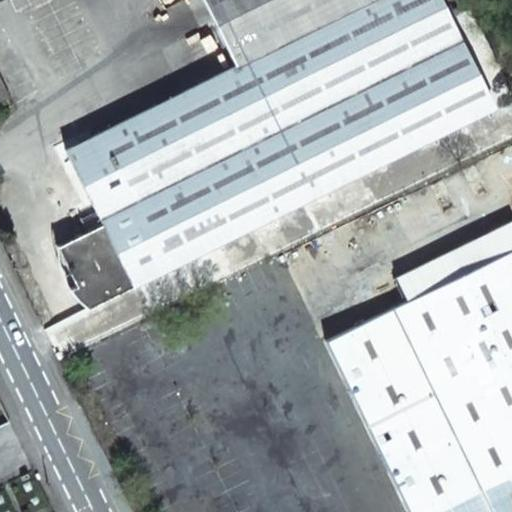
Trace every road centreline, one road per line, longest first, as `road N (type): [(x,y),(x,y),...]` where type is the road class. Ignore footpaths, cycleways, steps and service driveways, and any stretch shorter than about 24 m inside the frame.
road 1 (unknown): [(226,349),(301,315),(392,511)]
road 2 (unknown): [(0,183),(71,143),(143,80),(140,49),(115,0)]
road 3 (unknown): [(213,511),(153,382),(226,349)]
road 4 (unclassified): [(94,511),(0,318)]
road 5 (unknown): [(300,511),(226,349)]
